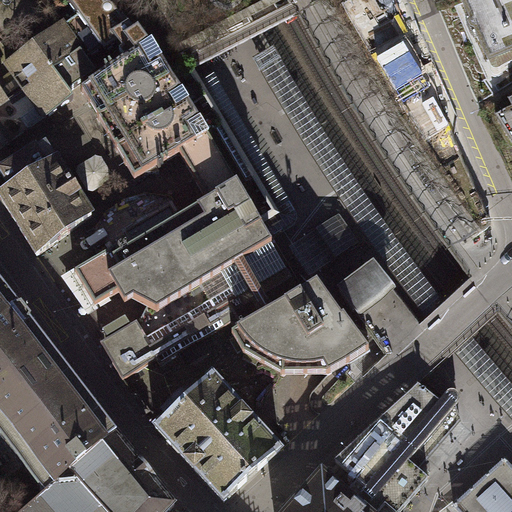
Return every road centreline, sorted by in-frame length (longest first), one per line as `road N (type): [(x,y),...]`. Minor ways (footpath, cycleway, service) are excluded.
road 1 (residential): [(249,511),(511,268)]
road 2 (residential): [(0,243),(203,511)]
road 3 (residential): [(511,221),(418,0)]
